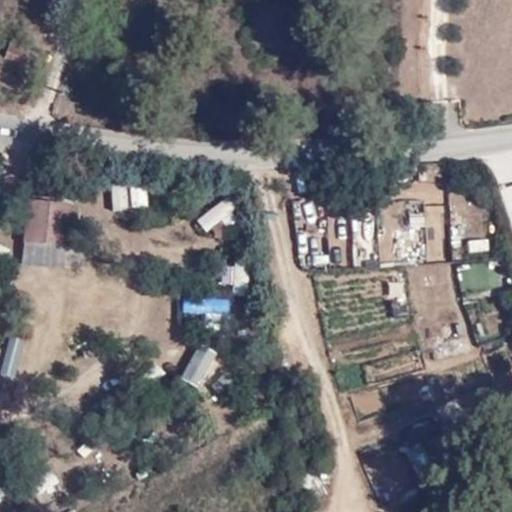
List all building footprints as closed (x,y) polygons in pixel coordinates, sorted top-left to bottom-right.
[(13,49),(9,61),(0,58),(0,84),(39,96),(50,60),(13,49)] [(111,185),(111,205),(140,205),(140,185),(111,185)] [(206,233),(235,209),(225,196),(195,220),(206,233)] [(26,240),(68,245),(73,205),(31,201),(26,240)] [(355,259),(368,259),(368,237),(355,237),(355,259)] [(26,240),(25,259),(66,265),(68,245),(26,240)] [(334,244),(336,265),(349,263),(347,242),(334,244)] [(230,294),(246,296),(248,262),(232,261),(230,294)] [(229,316),(229,299),(180,297),(180,315),(229,316)] [(0,365),(0,374),(14,379),(25,341),(8,337),(0,365)] [(203,390),(222,368),(199,349),(180,371),(203,390)]
